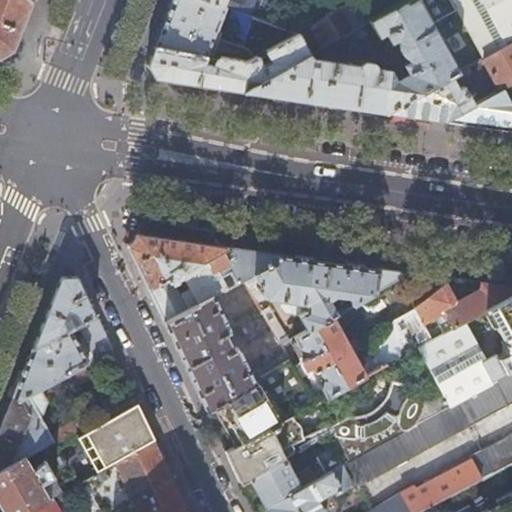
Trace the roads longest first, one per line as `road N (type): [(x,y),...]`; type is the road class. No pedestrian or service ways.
road 1 (primary): [(511,209),(43,136)]
road 2 (residential): [(43,136),(221,511)]
road 3 (tertiary): [(43,136),(99,0)]
